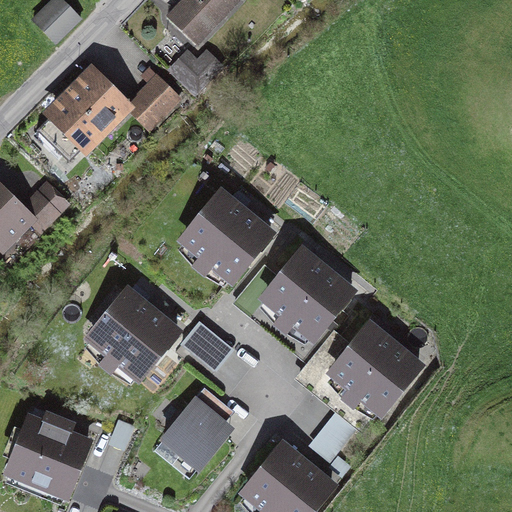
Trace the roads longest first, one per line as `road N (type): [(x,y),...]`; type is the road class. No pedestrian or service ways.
road 1 (residential): [(242,370),(284,407),(202,511)]
road 2 (unclassified): [(0,123),(119,0)]
